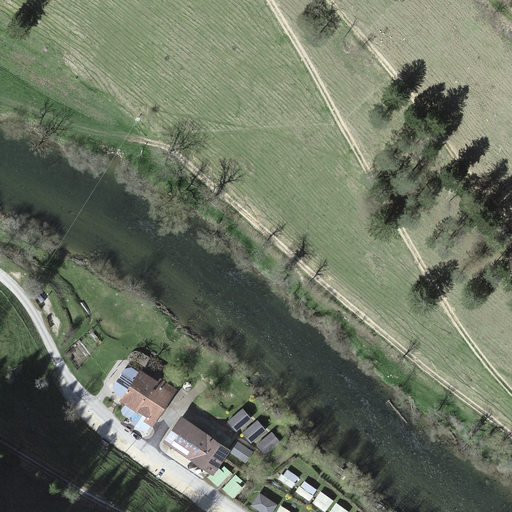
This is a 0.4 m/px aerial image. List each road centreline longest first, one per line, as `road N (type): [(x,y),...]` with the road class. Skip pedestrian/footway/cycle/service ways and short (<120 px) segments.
road 1 (track): [(511,436),(202,175),(143,144)]
road 2 (track): [(268,0),(449,312),(511,393)]
road 3 (unclassified): [(237,511),(80,392),(28,302),(0,274)]
road 4 (track): [(511,218),(327,0)]
road 5 (track): [(143,144),(0,95)]
road 6 (track): [(119,511),(0,441)]
